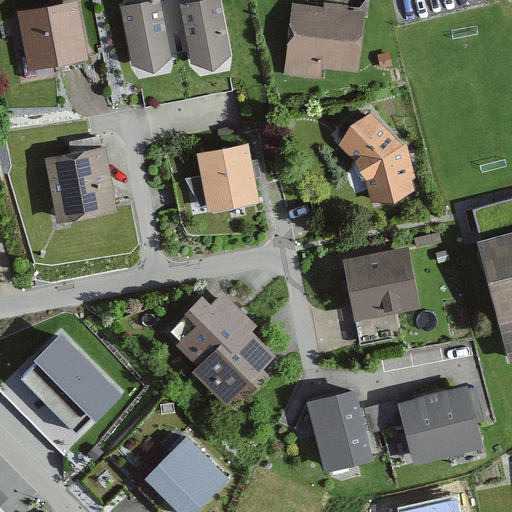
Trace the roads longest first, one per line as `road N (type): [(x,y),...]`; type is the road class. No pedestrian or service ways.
road 1 (residential): [(439,365),(356,379),(314,374),(295,272),(261,259),(0,303)]
road 2 (unknown): [(116,116),(153,275)]
